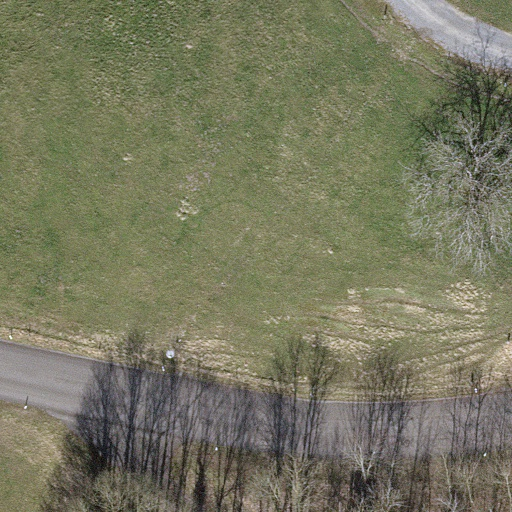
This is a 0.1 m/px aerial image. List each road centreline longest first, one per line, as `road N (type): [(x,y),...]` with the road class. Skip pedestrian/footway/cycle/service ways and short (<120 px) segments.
road 1 (tertiary): [(0,379),(61,395),(372,429),(511,413)]
road 2 (track): [(61,395),(159,511)]
road 3 (track): [(408,0),(444,37),(511,60)]
